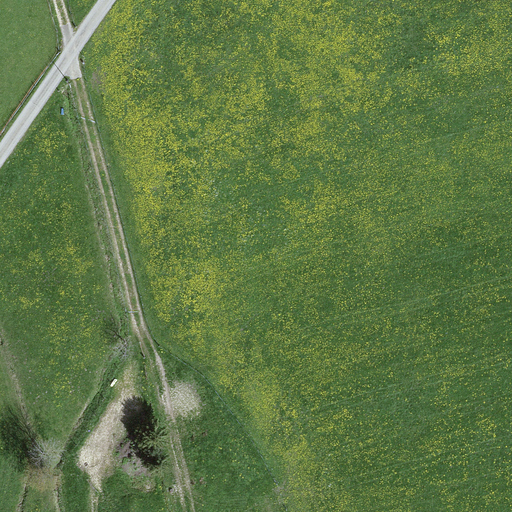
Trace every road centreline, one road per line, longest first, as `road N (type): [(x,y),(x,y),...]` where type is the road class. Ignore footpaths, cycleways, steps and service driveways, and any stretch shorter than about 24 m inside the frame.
road 1 (track): [(70,54),(192,511)]
road 2 (unclassified): [(112,0),(0,156)]
